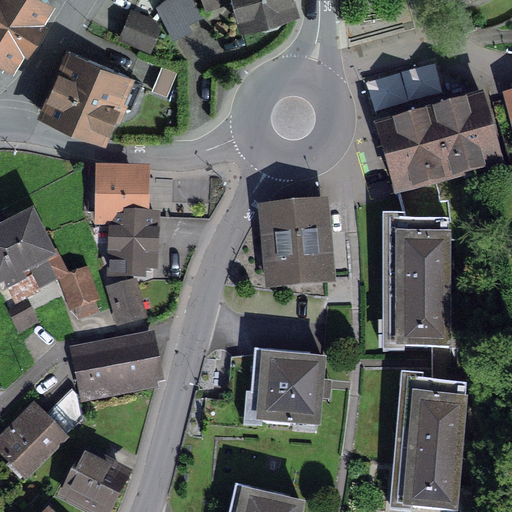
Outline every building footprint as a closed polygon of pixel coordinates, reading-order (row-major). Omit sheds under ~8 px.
[(0,0),(0,61),(12,69),(23,52),(28,54),(47,24),(43,21),(55,2),(51,0),(0,0)] [(202,17),(194,0),(163,0),(156,6),(174,42),(194,31),(190,24),(202,17)] [(203,0),(207,9),(232,2),(231,0),(203,0)] [(232,0),(242,29),(258,24),(259,28),(267,30),(279,27),(284,20),(283,17),(300,12),(296,0),(232,0)] [(132,8),(118,39),(150,53),(162,27),(157,18),(132,8)] [(67,47),(38,115),(106,144),(116,121),(121,123),(127,110),(128,107),(132,109),(143,85),(132,80),(134,76),(67,47)] [(177,73),(162,67),(152,92),(167,98),(177,73)] [(483,87),(373,120),(396,199),(399,198),(436,187),(506,166),(483,87)] [(511,93),(503,96),(511,127),(511,93)] [(96,168),(95,228),(112,228),(118,217),(123,217),(123,212),(149,212),(150,169),(96,168)] [(436,187),(399,198),(406,218),(407,222),(450,222),(448,201),(439,202),(439,193),(436,187)] [(330,202),(258,208),(265,292),(338,286),(330,202)] [(34,212),(0,228),(0,289),(5,287),(58,259),(54,253),(34,212)] [(118,217),(112,228),(108,228),(107,280),(146,281),(146,273),(161,273),(162,213),(149,212),(123,212),(123,217),(118,217)] [(406,218),(384,218),(385,350),(432,349),(451,349),(450,222),(407,222),(406,218)] [(5,287),(15,308),(42,295),(40,292),(58,282),(70,277),(57,251),(54,253),(58,259),(5,287)] [(100,301),(89,268),(70,277),(58,282),(70,312),(78,320),(99,313),(97,302),(100,301)] [(137,281),(108,286),(116,324),(147,317),(137,281)] [(32,309),(10,321),(17,336),(40,324),(32,309)] [(69,348),(81,405),(159,389),(158,384),(167,383),(156,331),(69,348)] [(451,349),(432,349),(432,384),(452,386),(451,349)] [(328,361),(257,355),(253,396),(246,396),(244,428),(264,429),(264,425),(294,427),(293,433),(318,435),(319,432),(322,432),(328,361)] [(424,379),(402,377),(390,511),(397,511),(460,511),(471,387),(452,386),(432,384),(423,383),(424,379)] [(34,404),(0,438),(0,456),(26,482),(69,440),(34,404)] [(84,448),(59,500),(83,511),(113,511),(133,472),(84,448)] [(304,511),(306,506),(237,490),(231,511),(304,511)]
